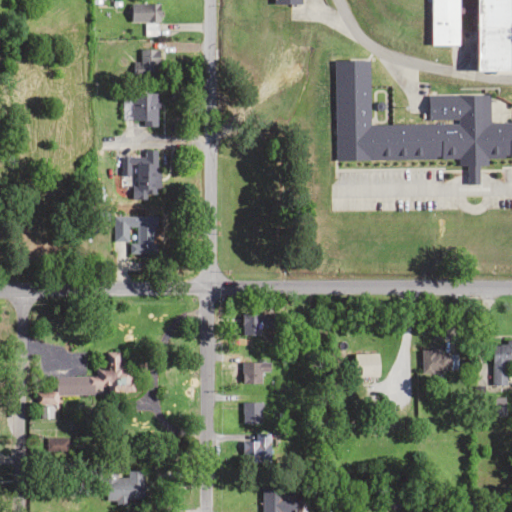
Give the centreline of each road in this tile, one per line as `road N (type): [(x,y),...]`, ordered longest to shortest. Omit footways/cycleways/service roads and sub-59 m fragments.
road 1 (residential): [(0,294),(511,288)]
road 2 (residential): [(207,287),(207,0)]
road 3 (residential): [(207,511),(207,287)]
road 4 (residential): [(14,511),(13,294)]
